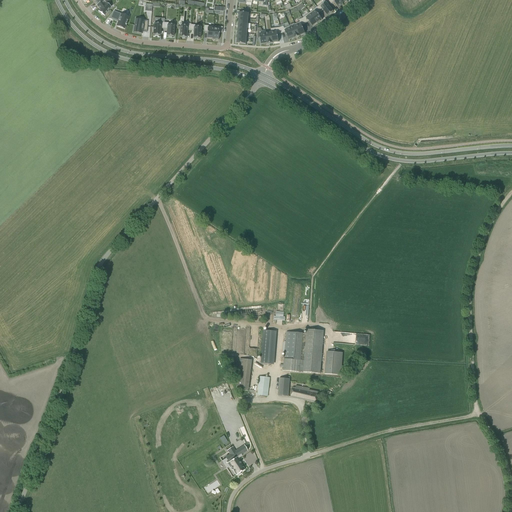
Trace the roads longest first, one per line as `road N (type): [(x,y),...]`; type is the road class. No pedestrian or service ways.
road 1 (unclassified): [(20,511),(102,260),(259,81)]
road 2 (track): [(511,190),(480,246),(467,300),(474,415),(507,471),(506,511)]
road 3 (track): [(263,471),(153,202)]
road 4 (secondary): [(259,81),(387,158),(511,153)]
road 5 (secondary): [(511,145),(390,151),(266,75)]
road 6 (track): [(306,317),(312,273),(414,145),(452,137)]
road 7 (secondary): [(56,0),(78,32),(113,55),(259,81)]
road 8 (secondary): [(260,72),(117,48),(85,28),(64,0)]
road 9 (residential): [(231,0),(226,48),(126,39),(77,0)]
road 10 (track): [(474,415),(317,454)]
road 11 (track): [(377,191),(410,178),(507,195)]
